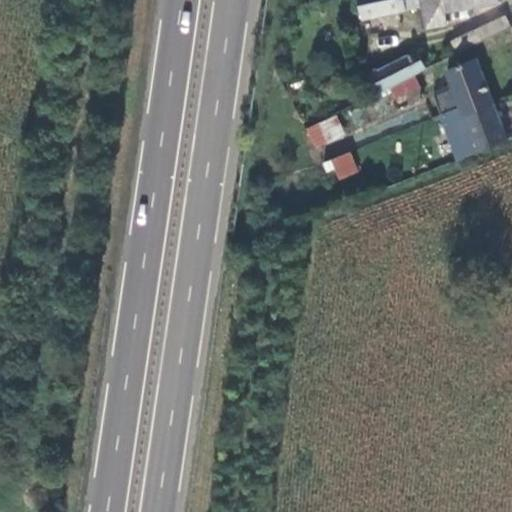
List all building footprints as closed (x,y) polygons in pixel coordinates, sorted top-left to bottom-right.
[(434,24),(456,20),(455,12),(452,0),(367,0),(370,12),(430,1),(434,24)] [(502,5),(500,0),(452,0),(455,12),(502,5)] [(511,29),(509,20),(461,39),(452,43),(456,55),(464,52),(511,31),(511,29)] [(418,53),(381,66),(383,79),(375,82),(376,89),(389,84),(416,72),(423,69),(418,53)] [(511,143),(479,61),(450,72),(455,84),(438,91),(464,159),(511,143)] [(427,98),(416,72),(389,84),(394,98),(404,94),(409,105),(427,98)] [(328,146),(318,124),(307,129),(317,150),(328,146)] [(358,173),(351,154),(323,163),(328,173),(335,171),(339,180),(358,173)]
